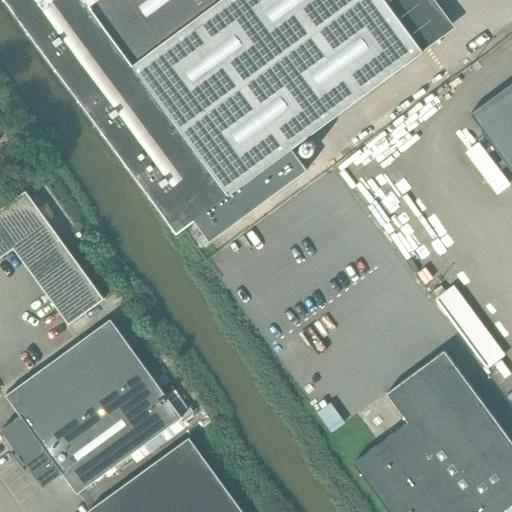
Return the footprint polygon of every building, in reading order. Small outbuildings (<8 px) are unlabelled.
[(5,0),(177,231),(455,26),(435,0),(5,0)] [(511,83),(472,112),(511,167),(511,83)] [(0,258),(14,248),(69,324),(104,299),(26,191),(0,209),(0,258)] [(1,430),(22,459),(146,368),(111,319),(6,395),(21,416),(1,430)] [(387,393),(408,422),(354,463),(390,511),(500,511),(511,504),(511,441),(445,350),(387,393)] [(146,368),(22,459),(43,488),(62,473),(77,494),(132,454),(182,418),(179,414),(166,394),(146,368)] [(174,388),(166,394),(179,414),(188,407),(174,388)] [(182,418),(132,454),(138,463),(188,426),(182,418)] [(190,511),(225,487),(189,438),(89,510),(90,511),(190,511)] [(243,511),(225,487),(190,511),(243,511)]
